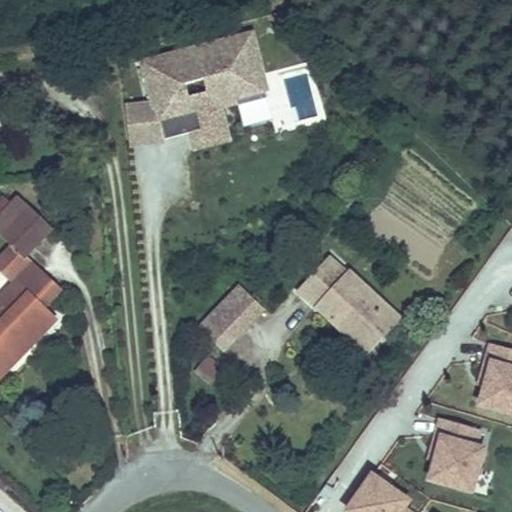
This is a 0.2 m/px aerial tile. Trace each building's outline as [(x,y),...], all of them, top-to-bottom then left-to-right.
[(271,98),(253,31),(136,61),(146,104),(123,106),(128,150),(161,148),(161,142),(189,135),(194,153),(230,143),(223,109),(271,98)] [(0,218),(0,233),(3,237),(32,207),(21,197),(0,218)] [(32,207),(3,237),(24,257),(25,258),(26,257),(54,228),(32,207)] [(17,283),(18,283),(34,265),(26,257),(25,258),(24,257),(8,274),(17,283)] [(331,258),(301,291),(348,334),(355,327),(376,346),(401,319),(351,273),(349,275),(331,258)] [(0,361),(6,355),(3,352),(7,348),(18,359),(57,320),(18,283),(17,283),(0,301),(0,361)] [(201,328),(223,350),(264,308),(242,286),(201,328)] [(355,327),(348,334),(369,353),(376,346),(355,327)] [(511,350),(487,344),(483,360),(488,361),(474,408),(511,419),(511,350)] [(6,355),(0,361),(0,378),(18,359),(7,348),(3,352),(6,355)] [(208,356),(198,369),(214,383),(221,375),(214,368),(217,365),(208,356)] [(481,430),(437,420),(433,434),(437,434),(424,482),(473,494),(484,447),(478,445),(481,430)] [(440,511),(421,499),(416,506),(425,511),(440,511)]
